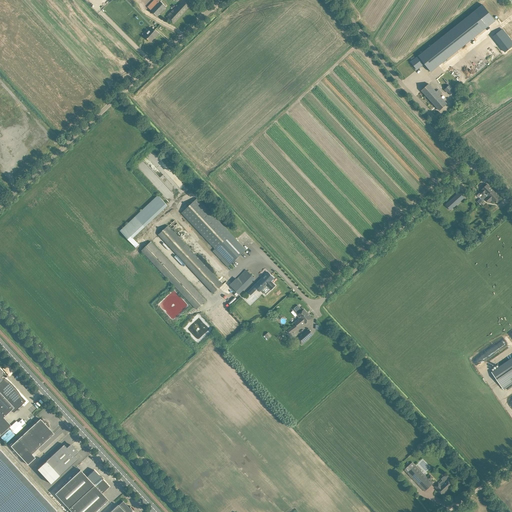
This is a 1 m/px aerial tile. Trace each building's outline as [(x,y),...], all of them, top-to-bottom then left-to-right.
[(151,14),(153,12),(157,16),(167,6),(160,0),(155,0),(148,7),(146,10),(151,14)] [(191,5),(187,2),(184,0),(182,0),(166,17),(174,24),(191,5)] [(411,62),(407,65),(413,73),(417,70),(424,64),(431,72),(495,21),(483,5),(475,11),(411,62)] [(158,33),(154,30),(152,28),(148,33),(145,36),(151,41),(158,33)] [(511,46),(511,41),(502,29),(493,36),(504,51),(505,52),(511,46)] [(450,95),(457,89),(454,86),(452,88),(441,76),(436,80),(447,92),(450,95)] [(439,89),(438,90),(436,92),(428,84),(421,90),(440,111),(447,104),(439,96),(442,94),(442,93),(439,89)] [(16,118),(20,122),(27,116),(23,112),(16,118)] [(33,136),(43,145),(46,142),(35,133),(33,136)] [(29,142),(39,151),(42,148),(32,139),(29,142)] [(488,196),(493,191),(487,184),(482,189),(480,192),(483,195),(486,193),(488,196)] [(489,203),(492,200),(494,202),(499,197),(493,191),(488,196),(485,199),(489,203)] [(454,207),(464,198),(459,192),(449,201),(454,207)] [(157,195),(118,230),(135,248),(138,245),(131,237),(167,205),(157,195)] [(230,264),(242,253),(246,250),(197,198),(182,213),(215,248),(213,251),(227,267),(230,264)] [(451,210),(454,207),(449,201),(445,205),(451,210)] [(463,230),(469,224),(465,219),(458,224),(463,230)] [(158,235),(213,294),(223,284),(168,226),(158,235)] [(141,251),(196,309),(206,300),(151,242),(141,251)] [(230,286),(239,294),(255,278),(247,271),(246,270),(240,276),(240,275),(231,284),(231,285),(230,286)] [(275,286),(271,281),(274,278),(268,272),(255,284),(250,289),(254,293),(258,288),(261,291),(266,286),(271,290),(275,286)] [(296,324),(288,330),(289,332),(291,334),(299,328),(305,324),(308,321),(312,318),(309,314),(308,314),(304,309),(303,311),(298,305),(294,309),(299,314),(301,317),(294,323),(296,324)] [(301,344),(309,338),(305,333),(297,339),(301,344)] [(492,348),(483,352),(486,358),(495,354),(492,348)] [(511,357),(491,372),(504,390),(511,383),(511,357)] [(6,379),(5,378),(5,377),(3,375),(5,374),(0,368),(0,435),(11,425),(4,417),(12,410),(14,412),(26,401),(21,396),(20,395),(20,394),(18,392),(18,391),(17,390),(16,388),(15,387),(14,386),(12,384),(11,383),(9,382),(8,380),(6,379)] [(43,444),(50,437),(54,434),(48,428),(50,426),(48,423),(47,423),(46,422),(46,421),(43,419),(42,420),(40,419),(29,429),(43,444)] [(14,435),(15,435),(10,429),(1,437),(6,443),(9,441),(11,443),(17,438),(14,435)] [(32,454),(43,444),(29,429),(18,439),(11,446),(28,465),(35,458),(32,454)] [(51,484),(74,463),(78,459),(74,456),(78,452),(71,445),(67,448),(64,445),(60,448),(46,461),(37,469),(51,484)] [(0,448),(0,511),(54,511),(56,510),(0,448)] [(433,483),(415,465),(412,462),(404,470),(407,472),(425,491),(433,483)] [(87,477),(80,470),(55,494),(69,509),(68,509),(69,509),(71,511),(95,511),(108,500),(108,501),(109,500),(102,493),(109,486),(103,479),(104,479),(102,477),(101,476),(101,477),(94,470),(87,477)] [(443,495),(454,484),(449,479),(449,478),(446,475),(443,478),(446,481),(441,485),(439,482),(435,486),(437,489),(443,495)] [(133,511),(132,511),(133,510),(131,507),(130,508),(123,501),(119,505),(118,505),(110,511),(133,511)]
